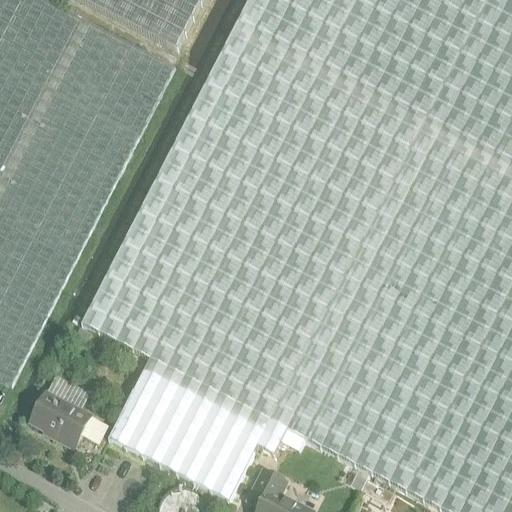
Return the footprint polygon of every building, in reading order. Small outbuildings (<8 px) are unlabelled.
[(0,0),(0,385),(12,392),(176,72),(35,0),(0,0)] [(68,0),(176,55),(204,0),(68,0)] [(272,427),(492,0),(252,0),(82,330),(150,365),(109,445),(230,507),(258,452),(275,461),(288,436),(272,427)] [(511,511),(511,0),(492,0),(272,427),(288,436),(433,511),(511,511)] [(109,431),(92,422),(82,417),(91,399),(56,381),(31,429),(56,442),(55,444),(75,454),(82,441),(99,450),(109,431)] [(263,476),(248,506),(259,511),(304,511),(281,500),(287,488),(263,476)] [(366,485),(361,496),(390,511),(396,500),(366,485)]
